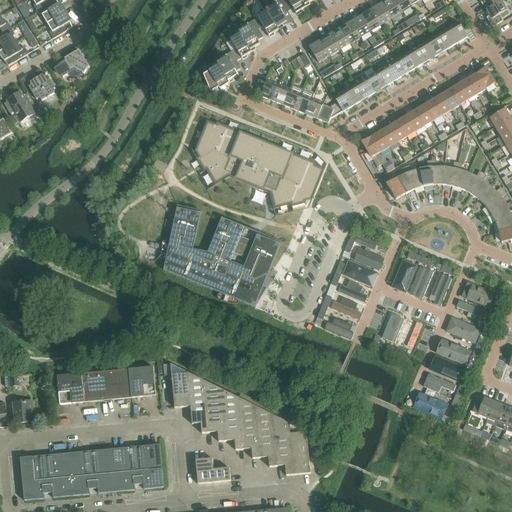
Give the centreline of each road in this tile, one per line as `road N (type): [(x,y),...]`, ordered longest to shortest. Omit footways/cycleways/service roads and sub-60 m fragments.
road 1 (unclassified): [(0,250),(103,156),(204,0)]
road 2 (residential): [(12,511),(6,446),(174,432),(181,502)]
road 3 (residential): [(343,141),(244,101),(261,57),(356,0)]
road 4 (residential): [(343,141),(489,46)]
road 5 (residential): [(350,210),(320,209),(282,299),(288,316),(310,310)]
road 6 (residential): [(75,0),(93,29),(0,82)]
road 7 (residential): [(181,502),(293,489),(304,497),(305,511)]
road 8 (residential): [(60,511),(181,502)]
